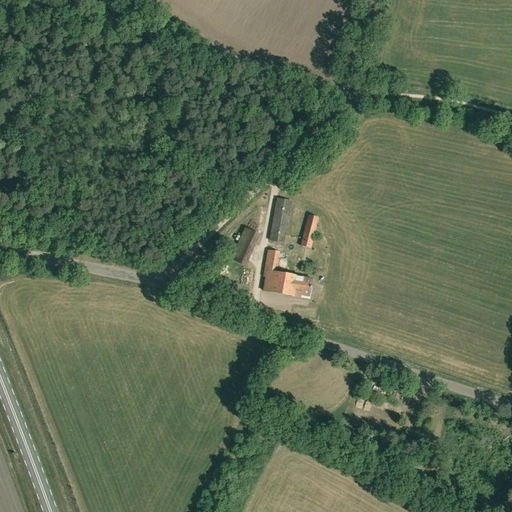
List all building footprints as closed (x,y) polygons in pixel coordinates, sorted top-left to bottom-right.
[(292,201),(277,199),(270,241),(284,243),(292,201)] [(308,215),(300,246),(310,249),(319,218),(313,217),(313,216),(308,215)] [(257,244),(262,235),(255,231),(250,241),(257,244)] [(277,273),(280,254),(268,252),(263,278),(266,278),(264,292),(296,297),(296,295),(309,297),(312,279),(277,273)] [(283,350),(282,355),(294,359),(295,354),(283,350)] [(391,435),(385,433),(381,444),(406,453),(409,447),(389,439),(391,435)] [(357,445),(348,440),(345,446),(362,454),(364,450),(356,446),(357,445)] [(416,461),(375,445),(370,457),(412,473),(416,461)]
